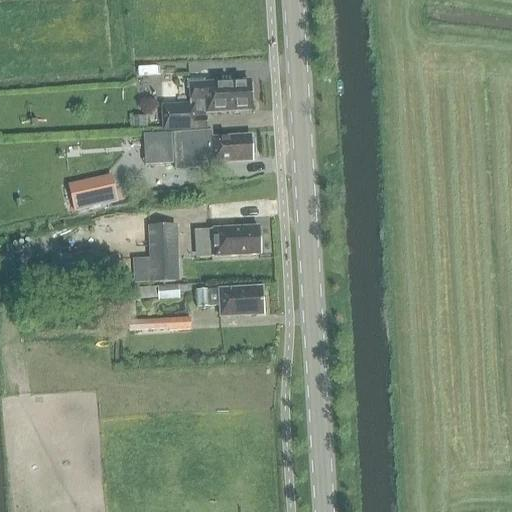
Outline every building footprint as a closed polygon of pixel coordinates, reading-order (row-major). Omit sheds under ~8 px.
[(250,110),(249,83),(232,84),(232,82),(204,84),(204,80),(185,81),(186,90),(188,90),(189,105),(160,107),(162,133),(206,130),(205,114),(234,113),(234,111),(250,110)] [(210,139),(209,132),(183,134),(185,166),(211,164),(236,163),(236,160),(251,159),(251,155),(253,155),(252,144),(250,144),(250,139),(235,140),(235,137),(210,139)] [(169,140),(142,141),(143,161),(170,160),(169,140)] [(178,283),(177,226),(147,227),(148,258),(132,259),(133,284),(178,283)] [(210,259),(259,256),(257,228),(208,231),(210,259)] [(178,285),(156,287),(157,301),(179,300),(178,285)] [(246,315),(262,314),(261,291),(244,292),(244,290),(218,291),(195,293),(196,309),(208,308),(208,306),(218,306),(219,319),(246,317),(246,315)] [(190,330),(190,318),(126,322),(127,333),(190,330)]
